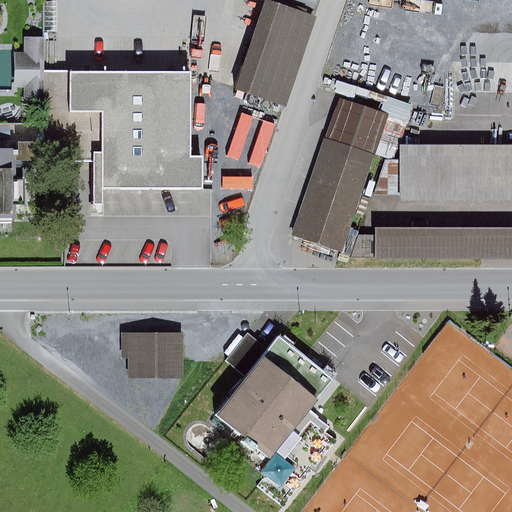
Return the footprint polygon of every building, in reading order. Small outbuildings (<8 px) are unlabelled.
[(288,0),(314,8),(317,0),(288,0)] [(44,32),(57,32),(57,2),(44,2),(44,32)] [(263,2),(241,66),(253,70),(275,6),(263,2)] [(274,101),(303,16),(275,6),(253,70),(241,66),(234,88),(274,101)] [(315,19),(303,16),(274,101),(286,105),(315,19)] [(42,38),(25,38),(25,54),(14,54),(14,88),(24,88),(24,102),(42,102),(42,38)] [(46,110),(69,110),(69,72),(46,72),(46,110)] [(188,72),(69,72),(69,110),(46,110),(46,140),(64,140),(64,162),(90,162),(90,206),(101,205),(101,190),(201,190),(201,156),(188,156),(188,72)] [(387,114),(333,97),(288,234),(342,252),(387,114)] [(511,144),(399,145),(399,160),(385,160),(374,196),(399,196),(399,202),(511,201),(511,144)] [(24,148),(0,148),(0,216),(14,216),(13,180),(25,179),(24,148)] [(511,229),(376,229),(376,236),(358,236),(352,257),(511,258),(511,229)] [(266,350),(247,334),(225,361),(244,377),(214,415),(242,438),(240,442),(251,451),(254,447),(274,464),(257,487),(282,507),(335,441),(324,432),(327,428),(306,411),(331,380),(276,337),(266,350)] [(179,336),(129,336),(129,376),(179,376),(179,336)]
